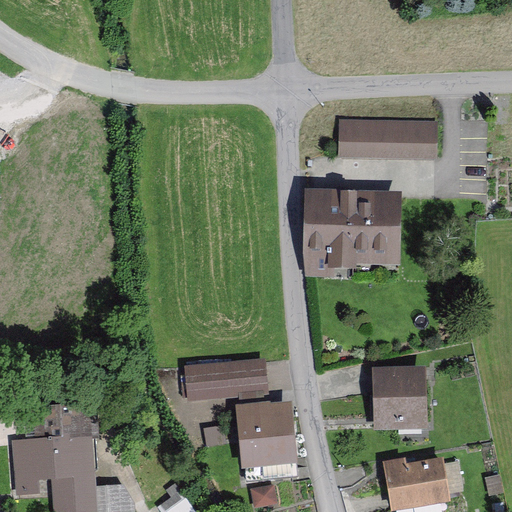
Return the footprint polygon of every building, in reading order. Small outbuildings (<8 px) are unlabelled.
[(339,122),(338,154),(432,156),(433,125),(339,122)] [(351,269),(351,252),(389,253),(391,206),(309,203),(307,274),(330,275),(331,268),(351,269)] [(184,369),(188,399),(263,392),(259,362),(184,369)] [(375,375),(376,423),(418,422),(417,374),(375,375)] [(241,409),(248,480),(292,476),(287,415),(265,417),(264,407),(241,409)] [(129,511),(129,505),(120,489),(91,491),(88,438),(94,438),(93,419),(86,419),(85,408),(28,412),(29,419),(0,420),(0,445),(15,444),(19,494),(38,493),(37,478),(55,477),(57,511),(129,511)] [(383,472),(389,507),(444,497),(438,461),(383,472)] [(191,511),(179,488),(170,493),(175,504),(160,511),(191,511)]
